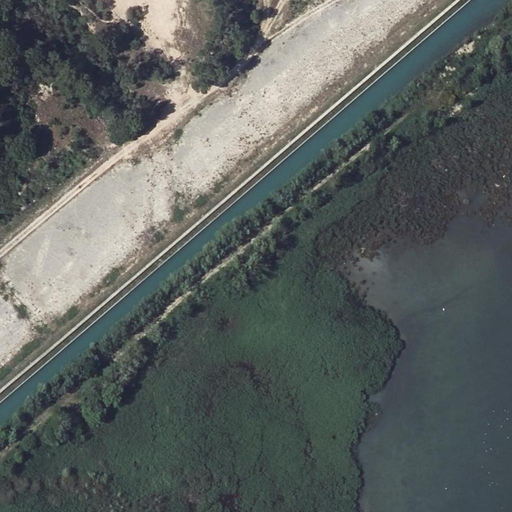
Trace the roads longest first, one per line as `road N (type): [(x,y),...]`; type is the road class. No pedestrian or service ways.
road 1 (track): [(0,456),(451,74)]
road 2 (track): [(0,255),(257,44),(265,0)]
